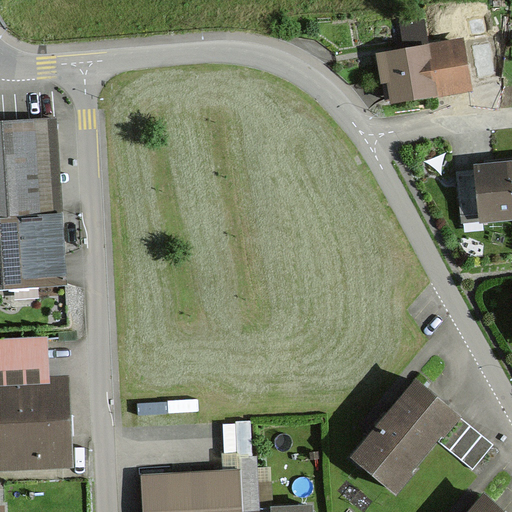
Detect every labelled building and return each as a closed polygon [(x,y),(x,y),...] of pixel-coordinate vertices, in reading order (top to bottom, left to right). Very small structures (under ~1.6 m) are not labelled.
[(461,41),(375,63),(387,114),(474,92),(461,41)] [(56,127),(0,128),(0,291),(70,284),(56,127)] [(511,158),(477,162),(482,213),(511,210),(511,158)] [(0,343),(0,486),(75,483),(70,375),(50,376),(48,341),(0,343)] [(417,387),(355,467),(397,499),(459,420),(417,387)] [(245,511),(243,471),(141,476),(143,511),(245,511)] [(499,511),(481,498),(470,511),(499,511)]
